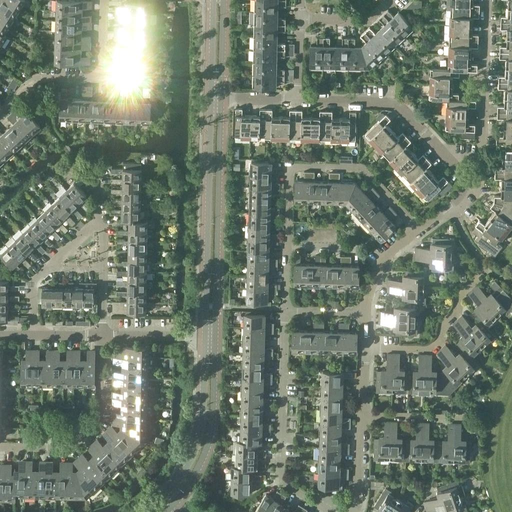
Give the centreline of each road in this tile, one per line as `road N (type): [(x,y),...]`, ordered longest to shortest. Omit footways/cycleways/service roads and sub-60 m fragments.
road 1 (tertiary): [(216,338),(221,100)]
road 2 (tertiary): [(211,100),(205,337)]
road 3 (residential): [(365,348),(429,350),(457,295),(484,268),(447,206)]
road 4 (residential): [(287,247),(289,173),(297,165),(359,168),(417,230)]
road 5 (residential): [(329,511),(278,479),(285,311)]
road 6 (residential): [(464,192),(458,171),(391,104),(298,101)]
road 7 (residential): [(464,192),(481,168),(487,0)]
road 8 (residential): [(0,447),(65,449),(100,417),(102,336)]
road 9 (tertiary): [(177,506),(210,439),(216,338)]
road 10 (tertiary): [(205,337),(198,441),(167,497)]
